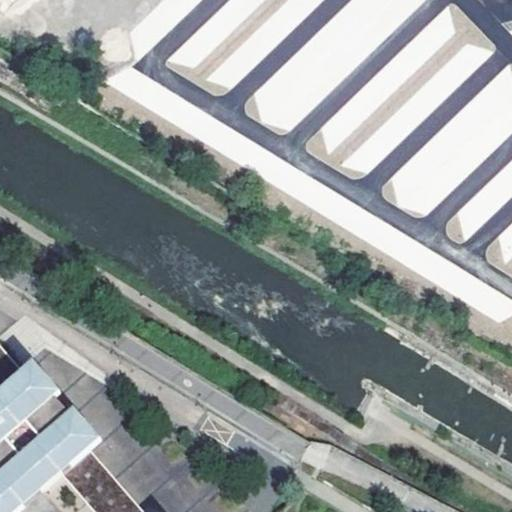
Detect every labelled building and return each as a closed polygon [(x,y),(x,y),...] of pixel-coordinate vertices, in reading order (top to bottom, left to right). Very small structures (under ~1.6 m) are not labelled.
[(0,0),(0,8),(8,0),(0,0)] [(189,7),(190,9),(199,0),(164,0),(180,16),(189,7)] [(230,155),(239,134),(223,128),(219,140),(222,141),(218,151),(230,155)] [(511,159),(440,226),(458,246),(511,195),(511,159)] [(142,511),(57,414),(23,375),(0,347),(0,501),(9,511),(142,511)] [(0,511),(9,511),(0,501),(0,511)]
